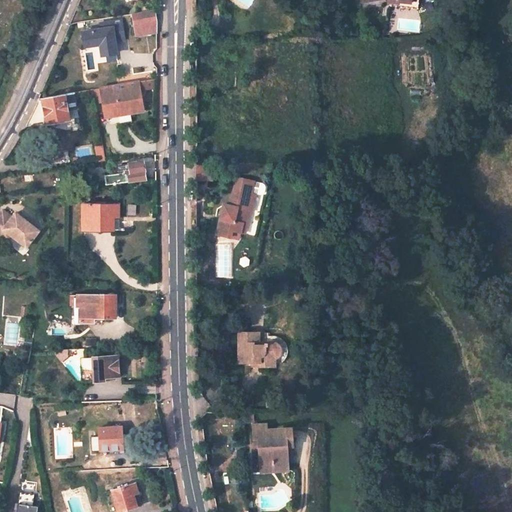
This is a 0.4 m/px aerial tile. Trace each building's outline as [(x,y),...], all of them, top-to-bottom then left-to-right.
[(359,0),(360,4),(387,0),(386,4),(390,5),(389,6),(418,9),(418,0),(359,0)] [(431,3),(425,5),(427,13),(433,11),(431,3)] [(158,18),(156,10),(141,13),(143,22),(158,18)] [(141,13),(131,17),(134,34),(144,32),(143,22),(141,13)] [(143,22),(144,32),(158,30),(158,18),(143,22)] [(103,58),(122,56),(120,41),(127,41),(124,19),(102,22),(103,28),(85,30),(88,50),(102,48),(103,58)] [(99,86),(106,116),(145,109),(141,88),(144,87),(143,77),(99,86)] [(44,97),(48,124),(72,118),(66,92),(44,97)] [(145,157),(119,160),(120,170),(108,171),(109,181),(147,177),(145,157)] [(196,180),(212,181),(212,163),(196,163),(196,180)] [(247,218),(249,208),(246,208),(250,191),(233,188),(230,204),(226,203),(224,212),(218,211),(214,233),(236,238),(237,229),(239,223),(247,218)] [(257,193),(250,191),(246,208),(249,208),(253,209),(257,193)] [(102,206),(87,208),(88,229),(120,227),(120,205),(113,206),(113,202),(102,203),(102,206)] [(13,213),(7,208),(0,216),(0,227),(6,232),(9,227),(16,232),(31,245),(44,228),(17,208),(13,213)] [(245,231),(247,218),(239,223),(237,229),(245,231)] [(12,237),(16,232),(9,227),(6,232),(12,237)] [(117,292),(81,292),(81,319),(95,319),(95,314),(117,314),(117,292)] [(261,327),(236,327),(236,360),(255,361),(255,356),(273,357),(273,354),(276,354),(278,353),(281,352),(283,350),(285,346),(286,343),(284,339),(282,336),(279,334),(275,333),(273,333),(272,330),(260,330),(261,327)] [(57,349),(57,353),(63,360),(69,355),(68,348),(57,349)] [(82,356),(83,380),(106,379),(106,376),(120,375),(119,354),(82,356)] [(265,422),(252,423),(254,442),(263,442),(263,448),(264,464),(278,463),(279,472),(295,472),(292,445),(297,444),(296,425),(265,427),(265,422)] [(125,425),(105,426),(105,434),(105,446),(125,445),(125,425)] [(278,463),(264,464),(265,474),(279,472),(278,463)] [(138,479),(115,486),(121,507),(144,499),(138,479)] [(42,511),(44,505),(34,503),(36,492),(22,490),(17,511),(42,511)]
